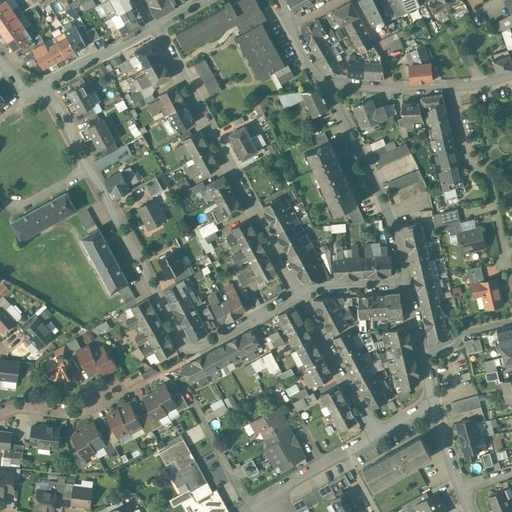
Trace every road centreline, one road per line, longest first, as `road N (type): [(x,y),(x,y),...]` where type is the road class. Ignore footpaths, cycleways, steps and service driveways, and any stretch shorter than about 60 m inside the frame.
road 1 (residential): [(158,24),(298,293)]
road 2 (residential): [(328,81),(397,230),(405,282)]
road 3 (residential): [(87,165),(187,354)]
road 4 (residential): [(511,73),(451,86),(328,81)]
road 5 (residential): [(298,293),(376,433)]
road 6 (residential): [(376,433),(279,489),(264,508)]
road 7 (residential): [(44,89),(158,24)]
road 8 (residential): [(405,282),(433,407)]
road 9 (residential): [(298,293),(187,354)]
road 10 (residential): [(0,410),(25,402),(87,408),(118,395)]
